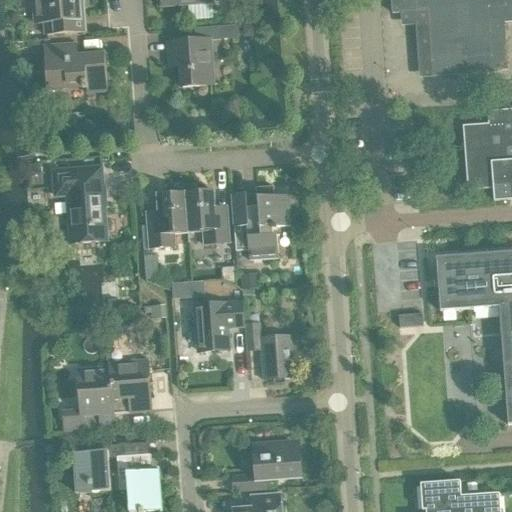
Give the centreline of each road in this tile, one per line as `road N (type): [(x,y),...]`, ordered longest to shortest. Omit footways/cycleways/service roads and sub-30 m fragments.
road 1 (residential): [(325,151),(151,166),(126,0)]
road 2 (residential): [(188,511),(179,415),(347,400)]
road 3 (tertiary): [(347,400),(334,223)]
road 4 (residential): [(334,223),(511,210)]
road 5 (tertiary): [(312,0),(325,151)]
